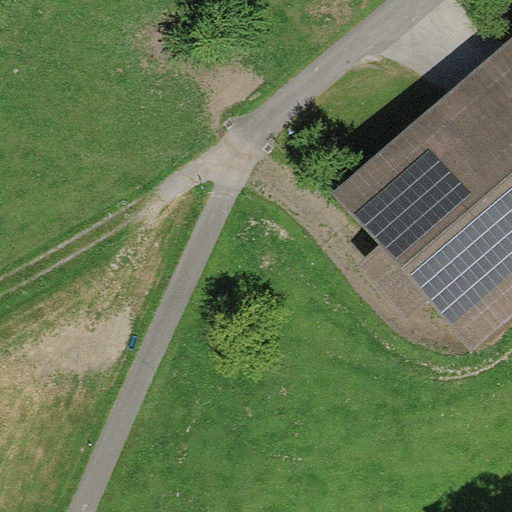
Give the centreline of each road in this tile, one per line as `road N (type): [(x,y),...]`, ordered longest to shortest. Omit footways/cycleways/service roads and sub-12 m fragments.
road 1 (track): [(74,511),(195,225),(303,79),(397,0)]
road 2 (track): [(246,156),(0,300)]
